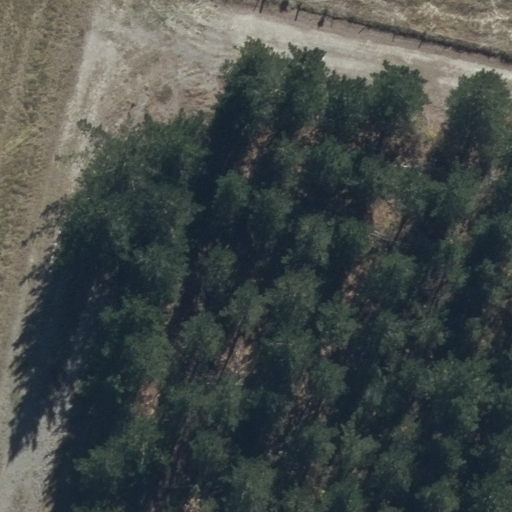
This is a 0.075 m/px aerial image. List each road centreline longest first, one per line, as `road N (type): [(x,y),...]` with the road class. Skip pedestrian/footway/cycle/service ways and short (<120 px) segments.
road 1 (track): [(127,0),(0,486)]
road 2 (track): [(511,87),(125,9)]
